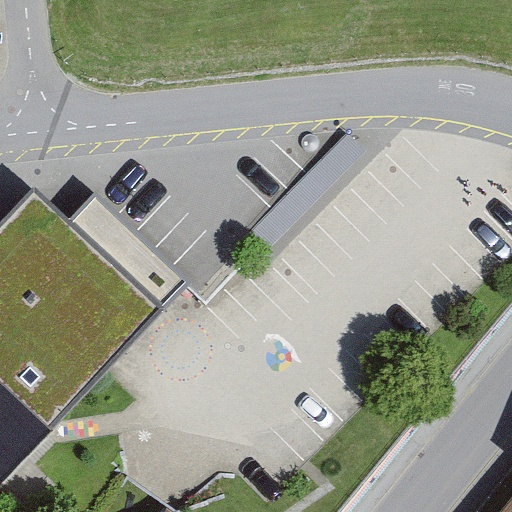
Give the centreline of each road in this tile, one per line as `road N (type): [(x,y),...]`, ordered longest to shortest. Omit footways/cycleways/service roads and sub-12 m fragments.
road 1 (unclassified): [(511,106),(404,91),(86,129),(37,118)]
road 2 (secondary): [(414,511),(511,390)]
